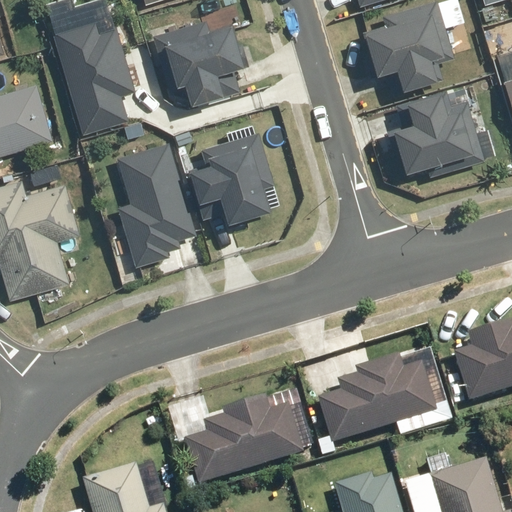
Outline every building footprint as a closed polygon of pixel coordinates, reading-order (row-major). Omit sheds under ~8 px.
[(135,0),(139,13),(190,0),(135,0)] [(383,24),(361,29),(373,76),(392,71),(396,89),(431,80),(426,64),(436,61),(437,69),(454,64),(437,0),(381,15),(383,24)] [(99,18),(50,35),(79,135),(127,121),(121,100),(134,96),(115,28),(103,32),(99,18)] [(152,35),(153,39),(161,68),(166,66),(172,88),(180,86),(185,106),(221,96),(216,76),(240,70),(228,27),(206,32),(203,21),(152,35)] [(511,79),(500,83),(511,127),(511,79)] [(0,154),(53,139),(36,83),(0,93),(0,154)] [(443,94),(401,104),(407,125),(392,129),(404,179),(484,159),(469,102),(446,107),(443,94)] [(255,132),(254,132),(198,150),(203,163),(185,169),(196,203),(215,197),(225,229),(268,215),(261,192),(273,188),(255,132)] [(166,145),(116,159),(129,205),(116,209),(133,269),(168,259),(167,254),(179,250),(177,241),(192,237),(166,145)] [(0,184),(0,279),(6,302),(67,284),(55,242),(79,235),(64,182),(23,193),(19,179),(0,184)] [(454,358),(469,406),(511,392),(511,329),(510,330),(508,324),(468,337),(473,352),(454,358)] [(316,400),(331,448),(433,417),(417,363),(399,369),(395,356),(353,369),(355,375),(334,381),(338,393),(316,400)] [(304,459),(290,404),(267,409),(264,398),(221,409),(223,416),(202,422),(206,435),(184,441),(196,488),(304,459)] [(508,511),(508,510),(501,511),(500,511),(488,459),(425,475),(434,511),(508,511)] [(161,511),(161,510),(152,511),(149,511),(136,464),(83,478),(91,511),(161,511)] [(400,511),(391,474),(333,488),(338,511),(400,511)]
